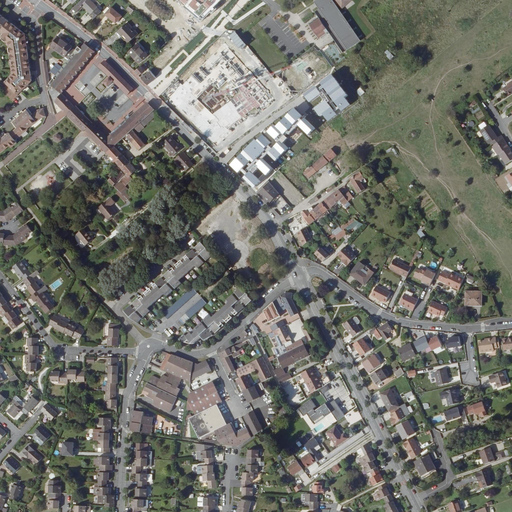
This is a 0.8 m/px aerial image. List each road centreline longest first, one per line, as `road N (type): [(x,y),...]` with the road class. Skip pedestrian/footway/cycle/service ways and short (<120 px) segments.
road 1 (secondary): [(413,502),(298,277)]
road 2 (secondary): [(298,277),(266,218),(143,91)]
road 3 (unclassified): [(298,277),(319,271),(395,321),(467,328)]
road 4 (residential): [(0,276),(58,348),(148,346)]
road 5 (residential): [(212,33),(283,100),(216,148)]
road 6 (unclassified): [(121,511),(125,401),(148,346)]
road 7 (residential): [(148,346),(114,310),(195,239)]
road 8 (track): [(93,250),(208,156)]
